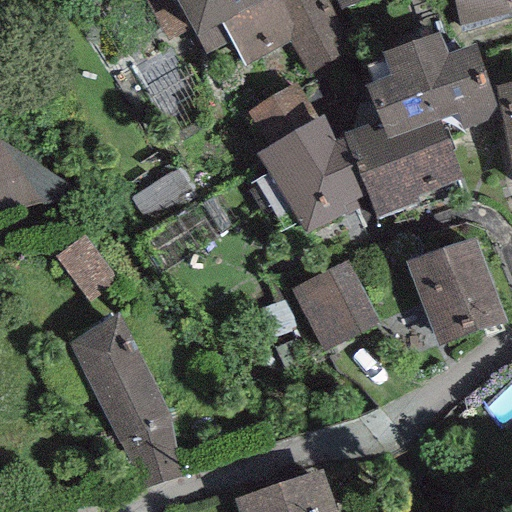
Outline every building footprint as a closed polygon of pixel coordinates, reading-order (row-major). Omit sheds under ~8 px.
[(174,0),(204,55),(230,41),(244,67),(290,42),(308,76),(355,50),(327,0),(174,0)] [(336,0),(339,10),(368,0),(336,0)] [(511,0),(453,0),(460,35),(511,18),(511,0)] [(437,32),(380,53),(388,76),(364,84),(377,119),(384,140),(436,120),(456,113),(463,130),(500,117),(472,43),(444,53),(437,32)] [(511,81),(496,85),(500,117),(511,179),(511,81)] [(266,147),(316,116),(297,83),(246,113),(266,147)] [(335,141),(321,114),(316,116),(266,147),(254,153),(304,233),(358,206),(355,199),(363,194),(342,138),(335,141)] [(458,179),(436,120),(384,140),(377,119),(341,133),(342,138),(363,194),(373,219),(416,203),(413,196),(458,179)] [(17,138),(0,142),(0,212),(36,202),(17,138)] [(475,237),(405,262),(436,348),(507,322),(475,237)] [(346,262),(291,290),(322,352),(378,324),(346,262)] [(118,315),(69,344),(119,444),(145,490),(179,479),(169,415),(118,315)] [(334,511),(319,469),(232,500),(236,511),(334,511)]
